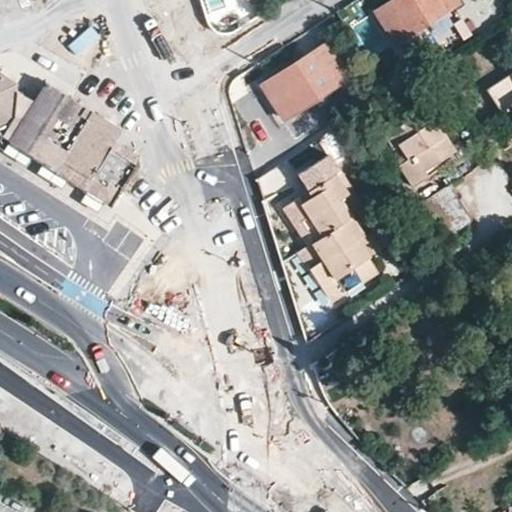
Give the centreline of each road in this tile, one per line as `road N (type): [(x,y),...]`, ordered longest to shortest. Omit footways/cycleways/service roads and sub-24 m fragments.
road 1 (residential): [(322,508),(202,71)]
road 2 (primary): [(322,508),(223,421),(0,273)]
road 3 (residential): [(0,372),(154,484),(200,499),(216,479)]
road 4 (primary): [(0,329),(216,479)]
road 5 (residential): [(202,71),(316,0)]
